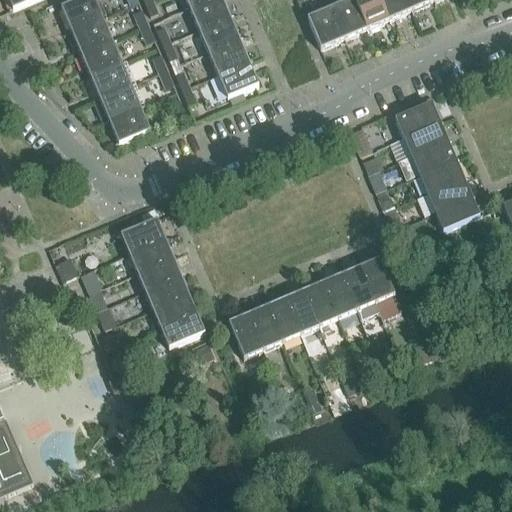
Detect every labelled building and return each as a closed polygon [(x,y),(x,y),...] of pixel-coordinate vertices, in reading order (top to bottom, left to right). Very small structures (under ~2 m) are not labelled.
[(43,0),(6,0),(13,15),(44,2),(43,0)] [(92,0),(61,13),(71,36),(102,23),(92,0)] [(183,0),(189,13),(220,0),(183,0)] [(189,13),(199,36),(230,23),(220,0),(189,13)] [(378,0),(362,0),(353,4),(366,35),(389,26),(378,0)] [(404,0),(378,0),(389,26),(412,16),(404,0)] [(431,0),(404,0),(412,16),(434,6),(431,0)] [(158,18),(152,3),(144,6),(150,21),(158,18)] [(353,4),(330,14),(344,45),(366,35),(353,4)] [(330,14),(307,23),(321,55),(344,45),(330,14)] [(133,19),(140,34),(148,31),(142,15),(133,19)] [(102,23),(71,36),(80,59),(112,45),(102,23)] [(199,36),(208,59),(240,45),(230,23),(199,36)] [(148,31),(140,34),(146,49),(154,46),(148,31)] [(164,32),(156,35),(163,51),(171,47),(164,32)] [(112,45),(80,59),(90,81),(121,68),(112,45)] [(240,45),(208,59),(218,81),(249,68),(240,45)] [(177,63),(171,47),(163,51),(169,66),(177,63)] [(160,60),(152,64),(159,79),(167,75),(160,60)] [(90,81),(100,104),(131,91),(121,68),(90,81)] [(259,91),(249,68),(218,81),(227,104),(259,91)] [(173,91),(167,75),(159,79),(165,94),(173,91)] [(183,77),(175,80),(182,95),(190,92),(183,77)] [(100,104),(109,127),(141,114),(131,91),(100,104)] [(190,92),(182,95),(188,111),(196,107),(190,92)] [(180,105),(171,109),(178,124),(186,121),(180,105)] [(432,109),(396,124),(404,144),(440,128),(432,109)] [(141,114),(109,127),(119,150),(150,136),(141,114)] [(404,144),(390,150),(398,168),(412,162),(448,147),(440,128),(404,144)] [(362,134),(350,140),(360,163),(372,158),(362,134)] [(412,162),(398,168),(406,187),(420,181),(456,166),(448,147),(412,162)] [(378,161),(362,168),(367,181),(383,174),(378,161)] [(456,166),(420,181),(428,200),(464,185),(456,166)] [(464,185),(428,200),(436,219),(472,203),(464,185)] [(472,203),(436,219),(443,237),(480,222),(472,203)] [(394,215),(383,219),(391,237),(401,233),(394,215)] [(157,225),(121,241),(129,260),(165,244),(157,225)] [(129,260),(137,278),(173,263),(165,244),(129,260)] [(173,263),(137,278),(145,297),(181,282),(173,263)] [(70,264),(55,271),(62,288),(77,282),(70,264)] [(380,264),(361,272),(376,308),(395,300),(380,264)] [(361,272),(342,280),(357,316),(376,308),(361,272)] [(93,275),(81,280),(82,283),(89,299),(99,295),(102,294),(93,275)] [(342,280),(323,288),(338,324),(357,316),(342,280)] [(145,297),(153,316),(189,301),(181,282),(145,297)] [(323,288),(304,296),(320,332),(338,324),(323,288)] [(99,295),(89,299),(97,318),(107,314),(99,295)] [(81,311),(75,296),(64,301),(70,316),(81,311)] [(304,296),(285,304),(301,340),(320,332),(304,296)] [(153,316),(161,335),(198,320),(189,301),(153,316)] [(285,304),(267,312),(282,349),(301,340),(285,304)] [(267,312),(248,320),(263,357),(282,349),(267,312)] [(107,314),(97,318),(105,337),(117,332),(109,313),(107,314)] [(198,320),(161,335),(170,354),(206,339),(198,320)] [(248,320),(229,328),(244,365),(263,357),(248,320)] [(127,338),(115,344),(119,353),(131,348),(127,338)] [(371,374),(361,378),(363,382),(367,393),(369,396),(379,392),(371,374)] [(114,385),(109,387),(114,398),(129,392),(124,381),(114,385)] [(363,382),(344,390),(349,401),(367,393),(363,382)] [(287,391),(278,394),(283,406),(292,402),(287,391)] [(0,503),(33,490),(5,424),(3,425),(0,418),(0,503)]
